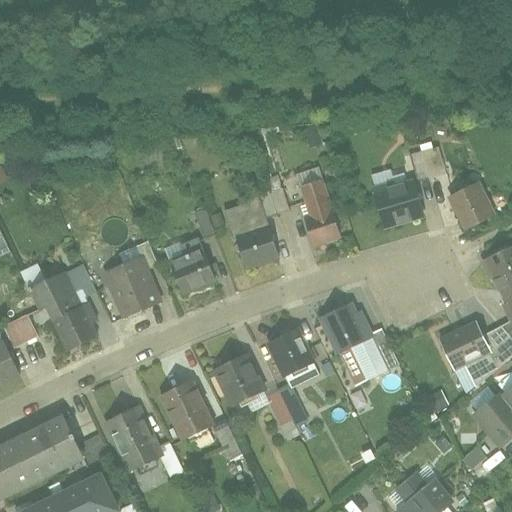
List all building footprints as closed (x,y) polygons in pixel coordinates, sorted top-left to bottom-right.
[(435,164),(442,162),(438,147),(410,153),(415,180),(437,176),(435,164)] [(424,213),(415,180),(371,192),(380,225),(424,213)] [(302,222),(310,249),(345,239),(337,212),(328,215),(318,181),(300,187),(309,220),(302,222)] [(453,196),(471,230),(490,220),(472,186),(453,196)] [(280,189),(269,193),(275,214),(286,210),(280,189)] [(202,237),(213,233),(204,209),(193,213),(202,237)] [(279,257),(268,227),(232,240),(242,270),(279,257)] [(511,247),(483,263),(499,293),(511,285),(511,247)] [(204,252),(170,267),(183,298),(217,283),(204,252)] [(102,273),(120,319),(148,309),(130,262),(102,273)] [(67,350),(88,341),(74,308),(66,311),(50,274),(30,282),(47,321),(54,319),(67,350)] [(511,285),(499,293),(511,317),(511,285)] [(319,319),(336,352),(353,343),(337,310),(319,319)] [(37,337),(30,321),(36,319),(32,311),(1,324),(11,348),(37,337)] [(489,355),(480,328),(445,340),(454,368),(489,355)] [(288,333),(267,343),(284,378),(305,368),(288,333)] [(1,339),(0,339),(0,385),(19,377),(1,339)] [(235,358),(213,369),(233,405),(254,393),(235,358)] [(203,430),(181,386),(159,397),(181,441),(203,430)] [(511,439),(511,388),(477,415),(502,447),(511,439)] [(156,463),(132,409),(112,418),(135,472),(156,463)] [(78,465),(60,426),(0,455),(0,494),(3,501),(78,465)] [(227,426),(214,432),(227,461),(240,455),(227,426)] [(87,460),(105,454),(98,436),(81,443),(87,460)] [(462,459),(471,470),(486,457),(477,447),(462,459)] [(495,458),(478,465),(481,474),(498,467),(495,458)] [(7,510),(7,511),(114,511),(98,471),(7,510)] [(438,511),(448,503),(426,480),(421,484),(413,475),(395,491),(405,501),(397,509),(399,511),(438,511)]
